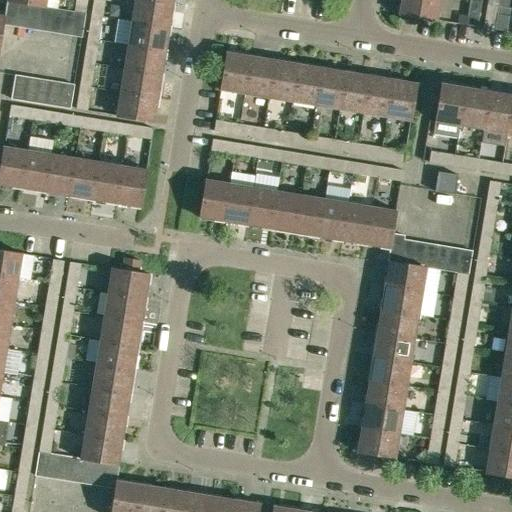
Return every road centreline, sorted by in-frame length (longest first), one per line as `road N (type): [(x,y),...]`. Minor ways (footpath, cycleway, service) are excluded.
road 1 (residential): [(319,481),(160,454),(194,254),(352,280),(337,369)]
road 2 (residential): [(506,511),(319,481)]
road 3 (residential): [(355,42),(204,17),(207,0)]
road 4 (residential): [(511,68),(355,42)]
